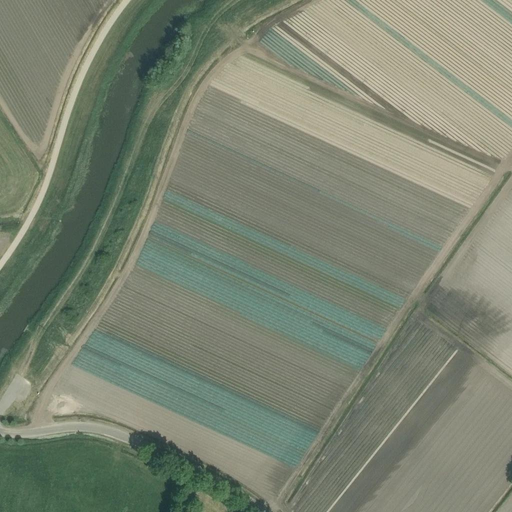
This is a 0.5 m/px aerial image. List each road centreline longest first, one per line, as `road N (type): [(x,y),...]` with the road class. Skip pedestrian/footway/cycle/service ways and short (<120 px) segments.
road 1 (track): [(232,0),(197,26),(184,66),(149,99),(79,277),(26,351),(20,378)]
road 2 (unclassified): [(260,511),(117,432),(70,426),(0,433)]
